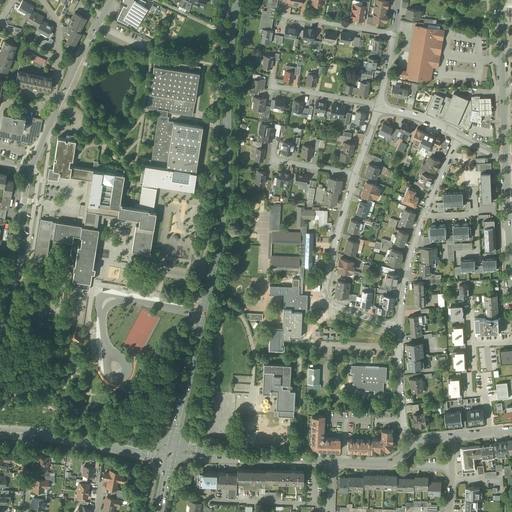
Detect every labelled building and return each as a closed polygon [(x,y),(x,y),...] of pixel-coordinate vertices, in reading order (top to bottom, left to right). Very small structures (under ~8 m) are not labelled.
[(72,0),(68,8),(73,11),(79,1),(77,0),(72,0)] [(146,2),(142,0),(122,0),(121,2),(128,5),(126,8),(123,7),(117,20),(126,24),(128,20),(138,27),(149,8),(145,5),(146,2)] [(188,1),(184,0),(181,0),(179,6),(186,10),(188,2),(188,1)] [(268,0),(267,12),(270,12),(272,12),(272,13),(274,13),(275,7),(276,7),(277,0),(268,0)] [(384,0),(376,0),(376,3),(375,4),(374,8),(385,9),(386,7),(387,7),(388,1),(384,0)] [(34,7),(23,1),(19,8),(26,11),(25,12),(26,12),(24,15),(28,17),(32,10),(34,7)] [(362,5),(354,4),(354,6),(353,5),(351,17),(352,17),(352,19),(364,21),(366,8),(366,6),(362,5)] [(374,8),(369,7),(374,8),(373,18),(372,19),(379,21),(379,22),(383,22),(383,21),(386,22),(387,14),(385,14),(385,9),(374,8)] [(421,10),(408,8),(407,17),(420,19),(420,18),(419,18),(420,10),(421,10)] [(44,17),(32,10),(28,17),(28,18),(39,25),(42,20),(44,17)] [(267,12),(263,11),(262,15),(271,16),(271,20),(273,20),(274,13),(272,13),(272,12),(270,12),(267,12)] [(75,12),(68,26),(71,27),(79,32),(86,19),(75,12)] [(271,20),(261,19),(260,28),(263,29),(271,30),(273,20),(271,20)] [(49,26),(41,22),(42,20),(39,25),(35,32),(39,35),(41,31),(48,35),(47,36),(50,38),(53,33),(50,32),(53,27),(49,24),(49,26)] [(420,26),(415,26),(414,30),(414,31),(413,38),(412,45),(412,46),(411,52),(410,52),(410,53),(409,59),(408,65),(408,66),(407,72),(407,73),(401,72),(400,77),(408,78),(415,79),(414,79),(415,80),(415,79),(421,80),(421,81),(422,81),(428,82),(429,82),(430,82),(431,81),(431,80),(432,74),(432,73),(433,68),(433,67),(438,68),(439,62),(439,61),(442,49),(442,48),(442,45),(443,39),(442,37),(439,36),(439,34),(440,34),(441,30),(440,29),(440,27),(429,25),(428,27),(421,26),(420,26)] [(79,32),(71,27),(68,33),(71,34),(67,41),(75,45),(81,33),(79,32)] [(298,29),(286,27),(284,36),(296,38),(298,29)] [(271,30),(263,29),(261,42),(270,44),(272,30),(271,30)] [(314,31),(304,29),(302,40),(313,41),(314,31)] [(335,34),(326,32),(325,36),(324,36),(324,40),(334,42),(335,34)] [(351,34),(341,32),(339,41),(350,43),(351,34)] [(383,40),(375,39),(374,45),(373,45),(372,50),(382,51),(383,40)] [(16,46),(5,41),(0,54),(1,55),(11,59),(16,46)] [(46,60),(26,51),(24,56),(43,65),(46,60)] [(11,59),(1,55),(0,57),(0,69),(7,72),(12,59),(11,59)] [(268,56),(263,55),(263,59),(264,60),(263,66),(262,66),(267,67),(267,68),(272,69),(272,65),(273,61),(274,57),(270,56),(268,56)] [(377,59),(368,57),(366,67),(375,69),(377,59)] [(200,73),(154,65),(146,109),(157,111),(157,109),(167,110),(167,112),(192,117),(200,73)] [(297,67),(287,65),(286,71),(285,71),(284,81),(292,82),(294,74),(296,75),(297,67)] [(317,73),(308,71),(307,80),(306,83),(306,84),(315,86),(317,73)] [(32,87),(35,75),(18,72),(16,83),(32,87)] [(260,75),(253,73),(252,78),(253,78),(253,82),(255,82),(255,87),(257,87),(261,88),(264,88),(265,82),(264,82),(265,76),(260,76),(260,75)] [(35,75),(32,87),(50,90),(52,79),(35,75)] [(361,81),(359,88),(352,87),(353,86),(346,85),(342,84),(341,90),(345,91),(345,93),(349,94),(349,92),(351,92),(369,95),(370,90),(368,90),(370,82),(366,81),(365,82),(361,81)] [(391,95),(399,97),(401,87),(393,85),(391,95)] [(409,89),(401,87),(399,97),(406,99),(409,89)] [(445,96),(436,92),(428,111),(437,115),(445,96)] [(470,97),(456,92),(445,117),(459,123),(470,97)] [(472,113),(481,115),(480,98),(479,96),(472,97),(472,113)] [(266,99),(253,97),(253,101),(255,101),(254,110),(264,111),(266,99)] [(493,115),(492,97),(486,98),(480,98),(481,115),(482,115),(486,115),(493,115)] [(286,100),(275,98),(275,100),(274,108),(281,109),(281,110),(284,110),(286,100)] [(306,102),(296,100),(295,109),(305,110),(306,102)] [(326,104),(316,102),(315,109),(318,109),(318,111),(324,112),(326,104)] [(345,107),(332,105),(330,116),(343,118),(345,107)] [(158,116),(166,117),(167,112),(167,110),(157,109),(157,111),(156,115),(158,116)] [(12,128),(14,114),(3,111),(0,126),(12,128)] [(365,112),(356,111),(354,122),(363,123),(363,120),(365,120),(365,116),(364,116),(365,112)] [(481,115),(472,113),(470,121),(481,123),(482,115),(481,115)] [(14,114),(12,128),(23,131),(26,116),(14,114)] [(42,119),(26,116),(23,131),(12,128),(0,126),(0,135),(32,142),(33,138),(35,138),(36,133),(39,134),(42,119)] [(166,117),(158,116),(151,160),(151,164),(197,171),(203,127),(168,121),(168,117),(166,117)] [(413,127),(403,122),(402,122),(400,126),(402,127),(400,130),(402,131),(400,136),(407,140),(409,136),(406,135),(407,133),(409,135),(413,127)] [(385,123),(384,124),(383,123),(379,132),(388,137),(389,137),(391,131),(393,128),(388,126),(387,124),(385,123)] [(394,132),(391,139),(395,141),(399,132),(398,132),(399,129),(396,128),(394,132)] [(273,131),(265,129),(264,132),(263,140),(267,140),(271,141),(272,141),(273,131)] [(425,132),(417,129),(412,140),(414,141),(412,147),(417,149),(425,132)] [(432,135),(425,132),(417,149),(422,151),(423,148),(422,148),(423,145),(422,145),(424,141),(429,144),(432,135)] [(66,138),(58,137),(55,157),(56,157),(56,159),(54,159),(53,169),(49,168),(47,179),(58,181),(59,174),(70,176),(72,166),(69,166),(70,159),(73,159),(76,140),(68,139),(68,140),(65,140),(66,138)] [(442,140),(435,137),(432,144),(434,145),(439,147),(442,140)] [(293,143),(284,142),(282,153),(291,155),(293,143)] [(350,143),(345,142),(343,152),(350,153),(352,154),(354,143),(350,143)] [(407,145),(401,142),(398,149),(403,152),(407,145)] [(313,147),(303,145),(301,157),(311,158),(313,147)] [(265,149),(256,148),(255,160),(259,161),(258,161),(261,162),(261,161),(263,161),(265,149)] [(350,153),(343,152),(341,152),(340,160),(349,161),(350,153)] [(382,159),(374,155),(372,159),(379,164),(382,159)] [(433,157),(430,156),(430,157),(429,160),(428,159),(425,166),(429,168),(429,169),(435,172),(437,168),(439,163),(440,161),(433,157)] [(157,183),(194,189),(197,171),(151,164),(151,160),(140,158),(139,168),(142,168),(140,181),(143,181),(157,183)] [(94,161),(93,169),(103,171),(104,165),(98,164),(98,161),(94,161)] [(492,162),(485,162),(476,163),(476,170),(485,170),(485,172),(487,172),(487,170),(492,170),(492,167),(493,167),(492,162)] [(374,166),(368,164),(365,175),(376,178),(379,167),(376,166),(376,167),(374,166)] [(93,169),(72,166),(70,176),(91,179),(87,205),(86,210),(102,213),(108,214),(118,215),(140,219),(139,225),(136,225),(132,251),(140,252),(140,250),(142,251),(142,252),(150,253),(156,212),(153,212),(149,211),(149,210),(139,208),(139,204),(135,203),(134,207),(122,205),(122,203),(120,203),(125,170),(104,166),(104,165),(103,171),(93,169)] [(266,172),(263,172),(263,171),(258,171),(257,179),(255,178),(254,183),(264,184),(266,172)] [(282,172),(278,171),(276,184),(282,185),(283,182),(287,183),(289,174),(282,172)] [(485,172),(481,172),(482,184),(479,184),(480,196),(482,196),(482,198),(481,198),(481,202),(492,202),(492,182),(492,178),(491,178),(491,172),(487,172),(485,172)] [(425,174),(422,173),(422,174),(421,177),(421,178),(419,183),(419,184),(421,185),(428,188),(430,184),(432,180),(431,180),(432,178),(425,174)] [(307,176),(296,174),(295,176),(295,179),(294,183),(305,185),(306,185),(306,184),(307,176)] [(342,180),(331,178),(330,183),(328,183),(327,190),(338,192),(340,192),(342,180)] [(14,181),(6,180),(4,186),(3,193),(11,194),(12,194),(14,181)] [(157,183),(143,181),(139,204),(139,208),(149,210),(149,211),(153,212),(157,183)] [(375,185),(366,182),(364,187),(363,190),(362,195),(372,198),(373,197),(376,198),(378,194),(380,194),(378,193),(380,188),(380,187),(375,185)] [(412,187),(409,186),(402,201),(406,203),(406,202),(411,205),(416,207),(416,206),(419,199),(415,197),(413,196),(413,195),(415,196),(417,193),(415,192),(416,190),(416,189),(412,187)] [(327,190),(325,189),(324,196),(326,196),(325,202),(336,204),(338,192),(327,190)] [(463,192),(443,193),(444,206),(464,205),(463,197),(463,192)] [(11,194),(3,193),(1,209),(8,210),(11,194)] [(366,204),(359,202),(356,213),(365,216),(369,205),(366,204)] [(319,210),(315,210),(312,210),(304,210),(304,207),(297,206),(296,225),(301,226),(300,232),(272,231),(272,242),(300,243),(299,257),(271,255),(271,267),(271,266),(299,267),(299,268),(299,266),(305,266),(305,268),(312,268),(311,268),(311,257),(312,257),(312,252),(312,242),(313,242),(313,233),(306,232),(307,225),(303,225),(304,219),(319,219),(319,226),(327,227),(327,223),(331,223),(327,223),(327,211),(319,210)] [(406,209),(405,209),(405,210),(404,213),(405,214),(403,219),(402,219),(400,222),(409,225),(410,222),(412,223),(414,218),(416,213),(406,209)] [(86,210),(85,217),(84,226),(99,228),(102,213),(86,210)] [(398,221),(391,218),(389,224),(396,226),(398,221)] [(50,238),(53,238),(55,221),(40,219),(33,263),(46,265),(50,238)] [(362,223),(351,220),(348,231),(360,234),(362,223)] [(489,220),(484,220),(484,221),(486,221),(486,224),(484,224),(484,228),(485,228),(485,231),(485,235),(486,235),(487,238),(485,238),(485,242),(487,242),(487,245),(485,245),(485,249),(487,249),(487,252),(486,252),(496,252),(495,220),(489,220)] [(84,226),(55,221),(53,238),(72,241),(73,234),(84,236),(82,246),(78,246),(72,286),(90,289),(92,273),(96,274),(97,267),(93,266),(99,228),(84,226)] [(469,224),(453,225),(454,235),(454,238),(454,239),(454,238),(457,238),(457,239),(466,239),(466,237),(469,237),(469,239),(470,239),(470,237),(470,233),(471,233),(471,227),(469,227),(469,224)] [(446,225),(430,226),(430,229),(429,230),(429,235),(430,235),(430,237),(431,239),(431,241),(431,239),(434,239),(434,240),(443,240),(443,239),(446,238),(446,240),(447,240),(447,238),(447,236),(446,229),(446,225)] [(408,234),(399,230),(394,243),(404,246),(408,234)] [(454,235),(447,236),(447,238),(447,240),(446,240),(447,244),(453,244),(454,244),(454,239),(454,238),(454,235)] [(364,240),(357,238),(356,242),(357,242),(356,248),(362,249),(364,240)] [(356,242),(348,240),(344,252),(354,254),(356,248),(357,242),(356,242)] [(381,243),(376,241),(374,248),(380,250),(382,243),(381,243)] [(436,248),(422,248),(423,262),(432,262),(438,262),(438,261),(436,261),(436,258),(437,258),(437,252),(436,252),(436,248)] [(403,253),(391,250),(387,263),(399,267),(403,253)] [(353,261),(345,259),(340,258),(340,262),(339,261),(338,266),(338,267),(338,270),(338,271),(339,271),(343,272),(342,273),(343,273),(343,272),(349,273),(350,273),(350,271),(352,271),(353,271),(354,265),(352,265),(353,261)] [(497,258),(483,258),(483,266),(483,270),(484,270),(497,269),(497,258)] [(475,259),(461,260),(461,267),(462,271),(475,270),(476,270),(475,266),(475,259)] [(432,262),(423,262),(420,262),(420,271),(420,274),(432,274),(432,262)] [(370,265),(364,264),(361,273),(368,274),(370,265)] [(394,269),(381,265),(380,269),(380,271),(381,271),(381,270),(384,271),(382,286),(385,286),(385,285),(391,286),(396,287),(396,286),(396,285),(396,283),(396,282),(398,274),(393,274),(394,269)] [(346,281),(337,280),(335,296),(345,297),(345,296),(347,296),(348,294),(349,283),(349,282),(346,281)] [(425,282),(415,283),(415,295),(425,294),(425,282)] [(469,284),(459,285),(460,298),(469,298),(469,284)] [(299,287),(270,286),(269,294),(284,294),(283,308),(302,309),(302,312),(307,312),(307,295),(299,294),(299,287)] [(371,292),(361,290),(361,295),(362,296),(362,299),(362,302),(361,302),(360,306),(369,307),(371,297),(370,297),(370,295),(371,292)] [(425,294),(415,295),(415,306),(425,306),(425,294)] [(394,297),(383,295),(381,295),(379,303),(382,303),(382,307),(376,306),(375,312),(377,313),(377,314),(378,313),(379,313),(378,314),(386,315),(387,311),(386,311),(387,308),(392,309),(394,297)] [(486,306),(498,306),(498,304),(497,295),(486,295),(486,306)] [(463,305),(451,305),(452,318),(463,318),(463,305)] [(498,306),(486,306),(487,318),(498,318),(498,307),(498,306)] [(302,309),(283,308),(282,329),(282,339),(290,339),(290,337),(301,337),(302,312),(302,309)] [(421,314),(415,315),(414,316),(410,317),(411,325),(421,324),(423,324),(422,315),(421,314)] [(487,318),(475,319),(476,335),(501,333),(501,318),(498,318),(487,318)] [(421,324),(411,325),(412,336),(422,335),(421,324)] [(464,325),(452,326),(453,344),(465,344),(464,325)] [(282,329),(271,328),(270,333),(271,333),(270,349),(283,350),(283,345),(281,345),(282,341),(282,339),(282,329)] [(75,331),(71,336),(80,344),(84,338),(75,331)] [(424,353),(423,352),(424,352),(423,343),(408,345),(409,354),(417,353),(418,354),(424,353)] [(511,349),(499,351),(501,364),(511,362),(511,349)] [(465,350),(453,351),(454,370),(466,369),(465,350)] [(421,357),(409,358),(409,363),(410,363),(410,365),(410,370),(421,369),(420,361),(421,361),(421,357)] [(291,364),(264,363),(262,395),(277,395),(276,410),(276,411),(278,411),(278,416),(282,417),(290,417),(294,417),(294,397),(291,397),(291,393),(289,393),(289,388),(290,388),(291,388),(292,387),(292,386),(292,385),(291,384),(290,384),(291,364)] [(386,367),(351,365),(351,369),(350,369),(350,373),(354,373),(354,384),(353,383),(353,388),(356,388),(357,387),(360,387),(360,386),(365,386),(365,391),(368,391),(368,390),(374,390),(374,394),(378,395),(378,393),(383,394),(383,382),(385,382),(386,367)] [(320,369),(308,368),(307,383),(319,384),(320,369)] [(422,377),(411,379),(413,391),(419,391),(424,391),(423,386),(422,382),(423,382),(422,377)] [(460,377),(449,377),(449,396),(461,395),(460,377)] [(508,382),(496,383),(498,399),(509,398),(508,382)] [(483,410),(468,412),(470,424),(484,423),(483,410)] [(461,411),(445,412),(446,426),(463,424),(461,411)] [(420,413),(415,414),(416,419),(415,419),(415,422),(416,422),(416,426),(420,426),(425,426),(425,425),(427,425),(426,413),(425,413),(425,414),(420,414),(420,413)] [(311,435),(322,437),(322,435),(323,435),(324,427),(323,427),(323,425),(324,425),(324,415),(318,415),(318,417),(312,416),(311,435)] [(391,430),(381,430),(381,437),(380,439),(372,438),(372,440),(372,448),(375,448),(375,449),(384,450),(384,449),(385,449),(386,451),(389,448),(390,448),(393,445),(391,443),(391,442),(392,442),(392,434),(391,434),(391,430)] [(322,437),(311,435),(311,444),(316,450),(324,450),(324,439),(322,437)] [(324,439),(324,450),(339,451),(340,439),(334,438),(334,439),(331,439),(331,438),(326,438),(326,439),(324,439)] [(359,452),(360,440),(348,439),(347,451),(359,452)] [(360,440),(359,452),(371,452),(372,448),(372,440),(360,440)] [(505,442),(499,443),(499,444),(493,444),(494,455),(498,455),(498,456),(506,455),(506,454),(509,453),(508,442),(505,442)] [(493,444),(481,446),(483,456),(483,460),(487,459),(487,458),(489,458),(489,461),(488,461),(489,467),(493,466),(492,460),(491,458),(495,457),(494,455),(493,444)] [(481,446),(460,448),(461,456),(461,460),(462,460),(463,473),(476,471),(474,457),(483,456),(481,446)] [(94,467),(84,466),(83,474),(86,474),(86,475),(93,476),(94,467)] [(240,469),(237,469),(237,473),(237,483),(250,484),(251,482),(251,470),(248,470),(244,470),(240,469)] [(283,470),(266,469),(266,470),(265,482),(282,483),(283,470)] [(266,470),(251,470),(251,482),(265,483),(265,482),(266,470)] [(292,483),(293,470),(283,470),(282,483),(292,483)] [(293,470),(292,483),(303,484),(304,471),(293,470)] [(119,473),(110,471),(110,474),(105,473),(104,479),(109,480),(107,488),(116,490),(117,485),(115,485),(115,484),(116,483),(117,481),(122,482),(123,477),(119,476),(119,473)] [(217,473),(195,472),(194,485),(216,486),(217,473)] [(237,473),(217,473),(216,486),(217,486),(217,484),(223,485),(223,486),(228,486),(228,485),(236,485),(236,486),(237,483),(237,473)] [(384,475),(376,475),(376,476),(375,488),(384,488),(384,475)] [(397,476),(384,475),(384,488),(396,489),(397,478),(397,476)] [(348,477),(339,477),(339,491),(347,491),(348,489),(347,489),(348,477)] [(357,477),(348,477),(347,489),(348,489),(356,490),(356,477),(357,477)] [(407,478),(397,478),(396,490),(407,490),(407,489),(407,478)] [(415,479),(407,478),(407,489),(414,490),(414,488),(415,479)] [(44,480),(35,480),(34,485),(33,491),(39,491),(39,490),(43,491),(43,488),(48,488),(48,481),(44,481),(44,480)] [(441,482),(429,481),(428,488),(428,494),(429,494),(429,493),(433,493),(433,492),(436,492),(436,494),(441,494),(441,482)] [(87,484),(79,483),(79,485),(78,486),(78,490),(88,492),(89,490),(88,489),(88,484),(87,484)] [(216,487),(207,487),(207,493),(210,493),(210,496),(215,496),(216,487)] [(480,488),(466,488),(465,499),(466,499),(477,500),(479,500),(480,488)] [(236,489),(228,489),(228,499),(236,499),(236,489)] [(88,492),(78,490),(77,495),(78,496),(78,498),(85,499),(87,499),(87,493),(88,494),(88,492)] [(194,494),(181,491),(180,494),(187,496),(187,499),(193,500),(194,494)] [(115,499),(107,497),(106,501),(107,501),(106,505),(105,504),(103,510),(111,511),(113,511),(114,505),(120,506),(121,500),(115,499)] [(45,500),(33,498),(32,507),(44,509),(44,506),(45,505),(46,504),(45,502),(44,502),(45,500)] [(477,500),(466,499),(466,511),(477,511),(477,500)] [(199,511),(201,503),(189,501),(189,505),(190,506),(189,511),(199,511)]
